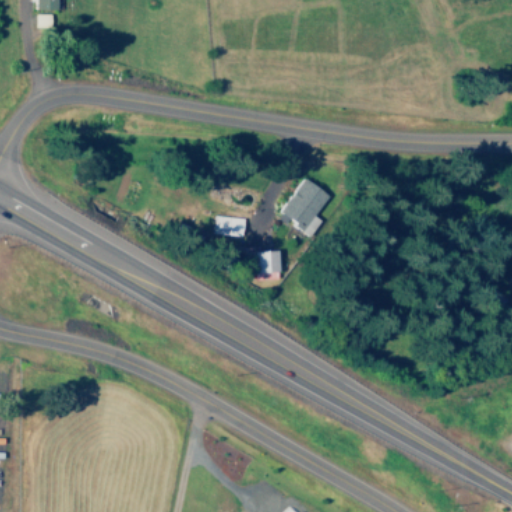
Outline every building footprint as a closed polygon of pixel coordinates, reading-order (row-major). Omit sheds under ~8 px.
[(49,9),(48,0),(27,0),(27,9),(49,9)] [(44,26),(43,13),(28,13),(29,26),(44,26)] [(271,214),(303,234),(312,219),(306,215),(320,194),(294,177),(271,214)] [(207,233),(236,234),(237,217),(208,216),(207,233)] [(248,251),(249,279),(270,278),(269,250),(248,251)] [(511,265),(500,282),(511,290),(511,265)]
